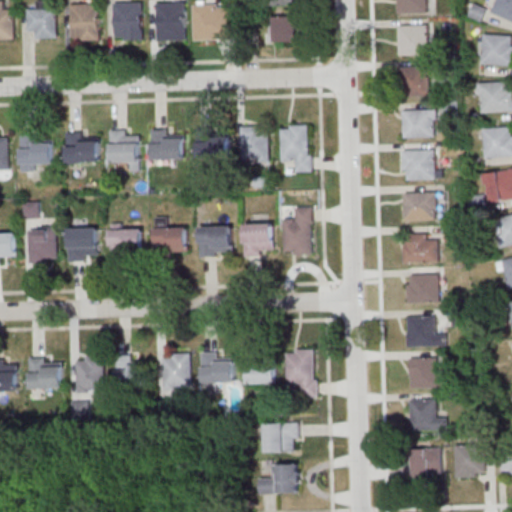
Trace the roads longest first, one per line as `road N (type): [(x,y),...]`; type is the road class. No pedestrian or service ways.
road 1 (residential): [(359,511),(343,0)]
road 2 (residential): [(353,301),(0,312)]
road 3 (residential): [(347,77),(0,85)]
